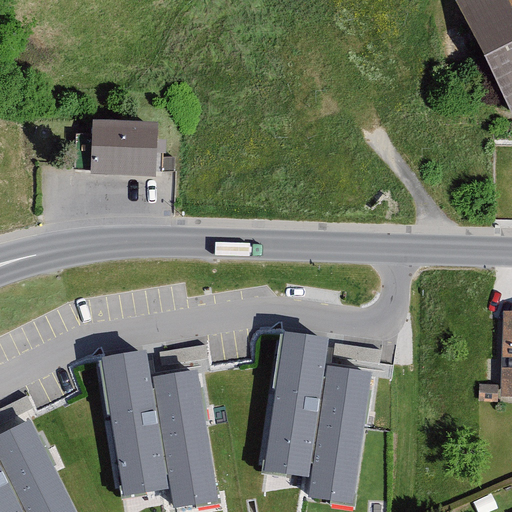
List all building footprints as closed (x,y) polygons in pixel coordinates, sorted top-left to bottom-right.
[(511,0),(509,0),(503,3),(501,0),(475,0),(455,10),(511,124),(511,123),(511,0)] [(155,184),(156,131),(90,129),(88,182),(155,184)] [(511,314),(503,315),(501,400),(511,400),(511,314)] [(326,342),(285,336),(266,469),(314,476),(311,497),(351,502),(369,376),(322,369),(326,342)] [(143,355),(103,361),(125,494),(172,486),(176,506),(215,500),(195,374),(148,381),(143,355)] [(497,407),(497,388),(479,388),(478,407),(497,407)] [(0,511),(72,511),(29,424),(0,439),(0,511)]
